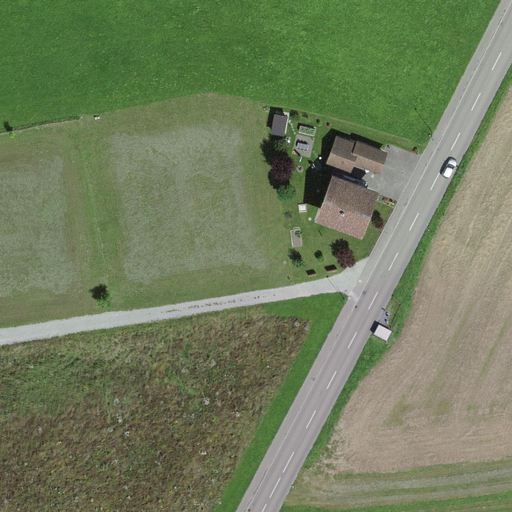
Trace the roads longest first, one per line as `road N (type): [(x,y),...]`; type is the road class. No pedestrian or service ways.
road 1 (tertiary): [(262,511),(511,33)]
road 2 (track): [(381,287),(341,283),(0,336)]
